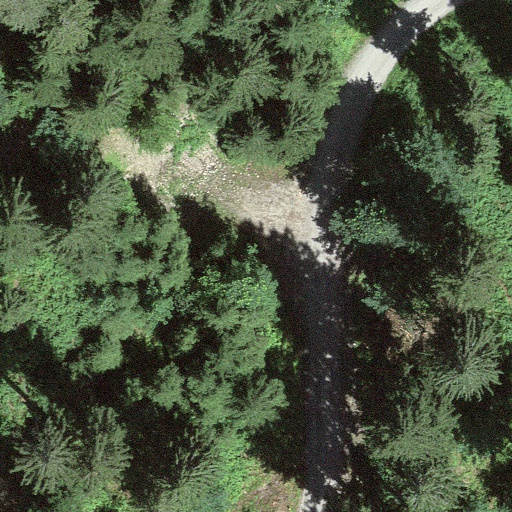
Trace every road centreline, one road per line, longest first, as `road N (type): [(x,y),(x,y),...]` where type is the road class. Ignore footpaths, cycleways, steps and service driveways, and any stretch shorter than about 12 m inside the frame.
road 1 (track): [(306,511),(327,211),(367,100),(433,16),(470,0)]
road 2 (track): [(0,137),(51,88),(100,0)]
